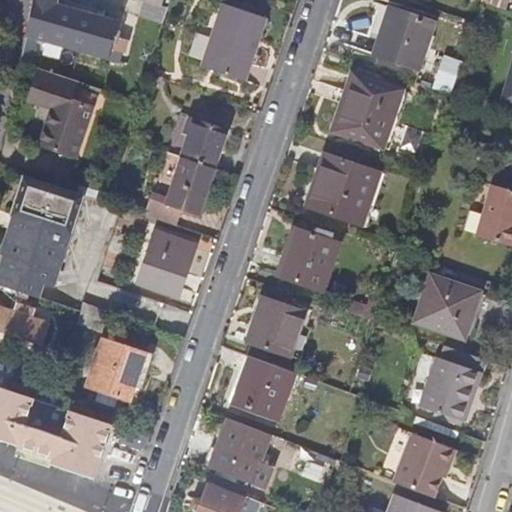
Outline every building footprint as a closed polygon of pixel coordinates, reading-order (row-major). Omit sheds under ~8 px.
[(59,0),(31,0),(27,21),(18,64),(32,69),(38,43),(108,64),(117,26),(58,6),(59,0)] [(163,0),(131,0),(160,9),(163,0)] [(200,68),(239,82),(261,17),(221,4),(200,68)] [(432,22),(395,9),(389,27),(383,25),(374,53),(416,67),(432,22)] [(511,54),(498,100),(511,104),(511,54)] [(76,105),(81,85),(35,70),(29,89),(54,98),(50,110),(38,147),(72,159),(89,110),(76,105)] [(383,146),(402,93),(353,76),(347,93),(351,95),(339,131),(383,146)] [(54,98),(29,89),(25,101),(50,110),(54,98)] [(188,136),(181,160),(214,172),(227,133),(188,121),(184,135),(188,136)] [(381,173),(327,155),(320,173),(325,175),(313,210),(362,227),(381,173)] [(152,201),(146,218),(176,229),(182,210),(199,216),(214,172),(181,160),(169,196),(166,205),(152,201)] [(61,287),(88,199),(29,179),(16,220),(19,220),(7,257),(10,258),(2,286),(47,300),(51,285),(61,287)] [(510,246),(511,240),(511,224),(510,224),(511,218),(511,192),(486,185),(472,234),(510,246)] [(155,191),(152,201),(166,205),(169,196),(155,191)] [(280,275),(322,289),(337,244),(295,230),(280,275)] [(138,283),(177,296),(193,248),(154,235),(138,283)] [(479,289),(431,274),(417,321),(464,336),(479,289)] [(303,362),(313,330),(304,326),(307,313),(265,298),(249,342),(303,362)] [(0,331),(42,345),(49,324),(33,319),(35,311),(15,306),(13,313),(0,309),(0,331)] [(152,357),(103,339),(88,385),(96,388),(93,402),(114,409),(118,396),(130,400),(136,384),(142,386),(152,357)] [(466,420),(486,359),(451,347),(447,359),(438,356),(422,406),(466,420)] [(276,417),(293,371),(249,356),(232,402),(276,417)] [(34,399),(0,387),(0,438),(55,457),(71,463),(68,471),(94,479),(113,425),(71,411),(64,437),(27,424),(34,399)] [(247,482),(267,432),(226,416),(206,466),(247,482)] [(467,454),(424,437),(405,486),(445,501),(457,470),(460,471),(467,454)] [(53,466),(68,471),(71,463),(55,457),(53,466)] [(269,511),(272,506),(246,496),(244,500),(207,484),(196,511),(269,511)] [(435,511),(394,495),(386,511),(435,511)]
